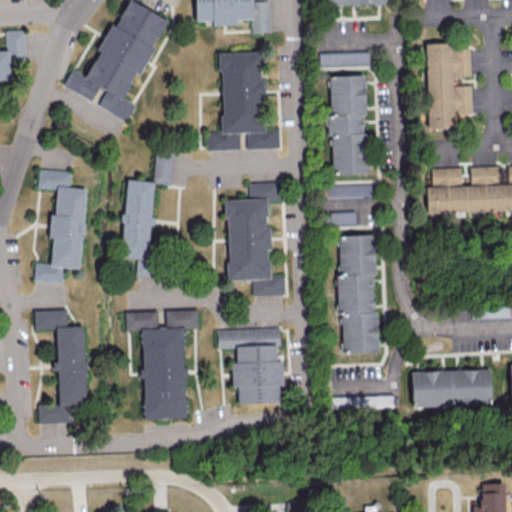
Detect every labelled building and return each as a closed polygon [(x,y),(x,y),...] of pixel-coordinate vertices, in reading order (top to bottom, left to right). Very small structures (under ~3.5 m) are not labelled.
[(165,17),(126,0),(121,0),(88,75),(70,67),(61,86),(91,99),(96,87),(103,90),(96,106),(126,120),(133,103),(122,98),(134,72),(139,74),(165,17)] [(193,0),(194,20),(211,20),(211,25),(236,24),(235,18),(249,18),(250,32),(268,32),(266,0),(193,0)] [(426,128),(453,127),(453,114),(470,113),(469,85),(451,85),(451,76),(469,75),(468,47),(452,48),(452,42),(424,43),(426,128)] [(218,52),(220,130),(206,131),(207,149),(238,149),(238,132),(245,131),(245,147),(278,147),(277,128),(263,128),(262,80),(259,80),(258,51),(218,52)] [(318,51),(318,65),(368,64),(368,51),(318,51)] [(364,173),(363,115),(364,115),(364,74),(328,75),(329,115),(326,115),(326,133),(330,133),(331,173),(364,173)] [(171,183),(171,150),(153,150),(152,183),(171,183)] [(425,212),(511,210),(511,164),(506,165),(506,183),(497,183),(497,165),(468,166),(469,185),(459,185),(459,167),(429,167),(430,186),(425,186),(425,212)] [(84,188),(68,187),(69,170),(37,168),(35,187),(55,188),(53,213),(48,213),(47,236),(50,237),(49,263),(33,261),(32,280),(60,282),(61,267),(78,268),(84,188)] [(119,257),(135,258),(134,275),(146,275),(149,224),(150,224),(153,180),(124,179),(119,257)] [(224,199),(226,279),(250,278),(251,294),(283,293),(283,274),(268,275),(267,250),(269,250),(268,226),(266,226),(265,200),(278,200),(277,181),(247,182),(247,198),(224,199)] [(371,196),(371,184),(322,184),(322,197),(371,196)] [(354,223),(354,210),(329,211),(329,224),(354,223)] [(376,351),(375,312),(373,312),(371,233),(336,234),(339,352),(376,351)] [(54,328),(55,361),(51,361),(52,371),(56,371),(57,403),(36,404),(37,422),(70,421),(70,404),(84,403),(82,325),(65,325),(64,309),(32,310),(33,329),(54,328)] [(184,417),(181,328),(196,327),(196,309),(163,310),(164,326),(156,326),(155,310),(123,311),(124,330),(139,329),(142,418),(184,417)] [(277,401),(277,385),(281,385),(280,360),(275,360),(275,346),(278,346),(278,327),(215,329),(216,347),(234,347),(234,361),(229,362),(230,386),(236,386),(236,402),(277,401)] [(410,406),(489,405),(488,369),(410,370),(410,406)] [(470,511),(503,511),(503,482),(479,482),(480,501),(470,501),(470,511)]
